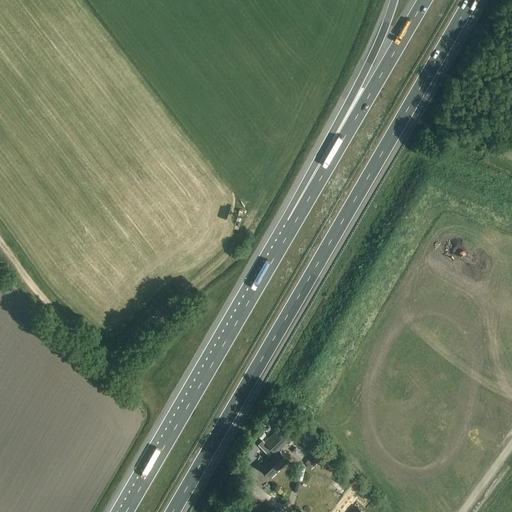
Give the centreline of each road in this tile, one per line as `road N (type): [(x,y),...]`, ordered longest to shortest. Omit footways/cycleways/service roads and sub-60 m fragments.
road 1 (motorway): [(174,511),(472,0)]
road 2 (track): [(254,218),(218,263),(110,353),(51,306),(0,241)]
road 3 (motorway): [(293,223),(126,511)]
road 4 (motorway): [(423,0),(293,223)]
road 5 (motorway): [(393,0),(293,223)]
